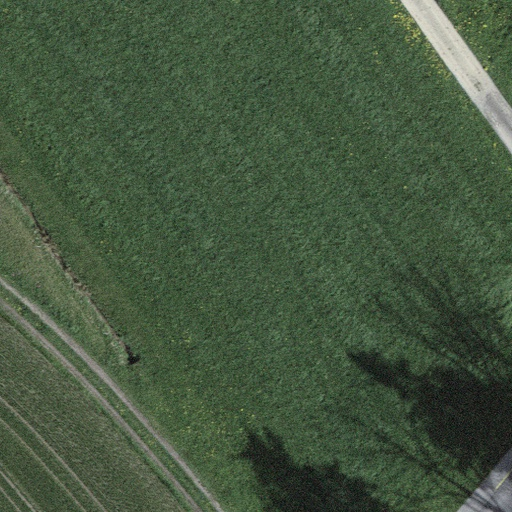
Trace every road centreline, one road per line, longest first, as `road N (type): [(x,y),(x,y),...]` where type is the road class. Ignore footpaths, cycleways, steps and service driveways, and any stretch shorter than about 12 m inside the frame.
road 1 (track): [(213,511),(171,458),(0,292)]
road 2 (track): [(414,0),(511,134)]
